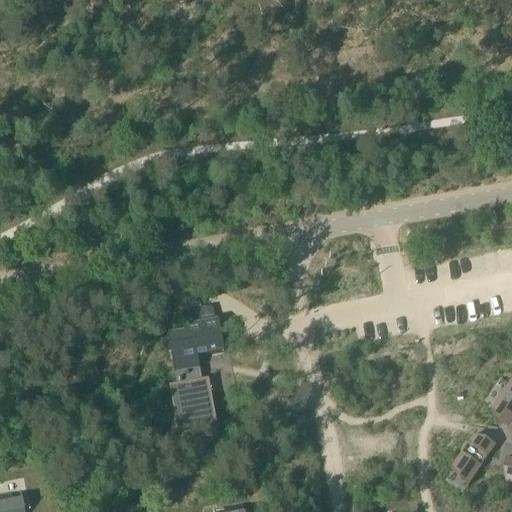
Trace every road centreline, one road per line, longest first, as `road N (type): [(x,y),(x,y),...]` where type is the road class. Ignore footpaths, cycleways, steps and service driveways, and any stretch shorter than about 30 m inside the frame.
road 1 (unclassified): [(0,290),(511,196)]
road 2 (track): [(304,325),(339,511)]
